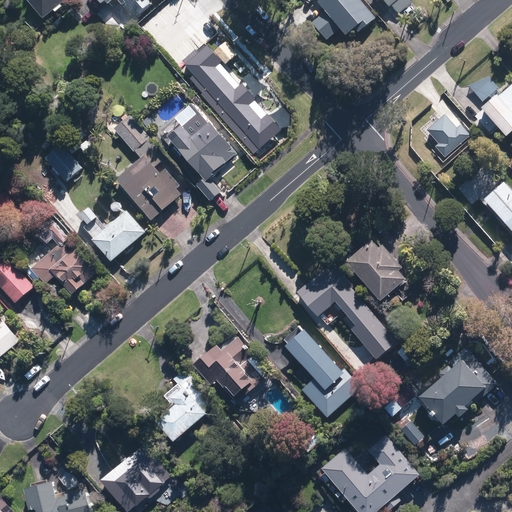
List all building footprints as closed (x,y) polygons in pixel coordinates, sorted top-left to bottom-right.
[(28,0),(46,20),(69,0),(28,0)] [(98,0),(104,7),(113,0),(120,0),(136,20),(155,5),(151,0),(98,0)] [(377,21),(359,0),(324,0),(319,5),(347,37),(356,29),(361,35),(377,21)] [(384,0),(398,17),(412,5),(408,0),(384,0)] [(218,33),(186,60),(198,73),(194,77),(203,87),(200,89),(261,159),(299,127),(218,33)] [(490,77),(470,86),(485,102),(500,88),(490,77)] [(511,82),(483,108),(508,136),(511,132),(511,82)] [(186,131),(174,142),(206,180),(197,187),(211,204),(222,194),(211,182),(243,154),(222,129),(218,132),(200,111),(182,127),(186,131)] [(469,128),(454,112),(432,133),(446,149),(469,128)] [(167,157),(134,117),(117,131),(143,161),(118,182),(150,220),(185,191),(167,170),(161,174),(155,167),(167,157)] [(52,145),(43,153),(69,182),(86,167),(64,143),(56,150),(52,145)] [(511,190),(503,179),(482,197),(511,231),(511,190)] [(93,226),(86,232),(113,264),(150,232),(130,209),(109,227),(93,209),(84,216),(93,226)] [(100,273),(51,219),(37,232),(50,247),(55,242),(59,247),(34,269),(50,286),(58,279),(74,296),(100,273)] [(375,236),(346,261),(381,301),(410,276),(375,236)] [(11,258),(0,268),(0,284),(17,304),(37,288),(11,258)] [(400,341),(333,262),(298,291),(327,325),(340,314),(378,360),(400,341)] [(0,358),(22,340),(4,319),(0,322),(0,358)] [(301,325),(281,343),(298,361),(289,369),(305,387),(303,389),(327,416),(361,386),(345,368),(342,371),(301,325)] [(266,379),(264,377),(269,373),(238,337),(223,350),(218,345),(194,364),(197,368),(212,386),(219,380),(236,401),(243,395),(244,397),(266,379)] [(409,345),(398,353),(411,372),(423,364),(409,345)] [(421,396),(443,423),(458,410),(463,416),(471,409),(466,404),(477,394),(482,400),(501,385),(477,356),(468,364),(464,360),(456,366),(451,361),(437,372),(442,378),(421,396)] [(158,420),(176,442),(209,414),(207,412),(216,404),(185,368),(173,379),(179,386),(166,397),(174,406),(158,420)] [(344,448),(322,466),(360,511),(375,511),(384,505),(389,511),(405,499),(399,492),(422,472),(388,433),(368,450),(380,464),(375,469),(368,461),(361,467),(344,448)] [(143,444),(102,479),(131,511),(132,511),(172,478),(143,444)] [(40,507),(41,511),(94,511),(88,486),(58,493),(55,482),(27,489),(32,509),(40,507)] [(0,511),(17,511),(0,494),(0,511)]
